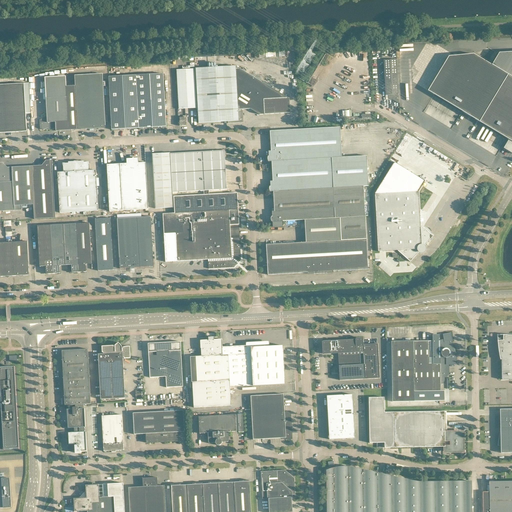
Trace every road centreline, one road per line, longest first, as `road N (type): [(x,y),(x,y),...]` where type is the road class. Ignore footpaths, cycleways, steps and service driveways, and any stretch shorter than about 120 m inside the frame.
road 1 (unclassified): [(0,294),(254,277)]
road 2 (unclassified): [(56,467),(310,452)]
road 3 (unclassified): [(0,148),(236,136)]
road 4 (secondary): [(256,315),(31,325)]
road 5 (secondary): [(36,332),(257,320)]
road 6 (secondary): [(25,333),(33,466),(26,511)]
road 7 (secondary): [(473,295),(301,312)]
road 8 (secondary): [(302,318),(473,309)]
road 9 (unclassified): [(477,466),(310,452)]
road 10 (secondary): [(41,497),(36,332)]
road 11 (unclassified): [(511,185),(373,107)]
road 12 (unclassified): [(477,466),(473,309)]
road 13 (unknown): [(321,338),(378,338),(383,371),(371,380),(323,380)]
road 14 (unclassified): [(254,277),(248,143),(236,136)]
road 15 (unclassified): [(310,452),(302,318)]
road 16 (unknown): [(471,186),(441,230),(428,219),(462,188)]
